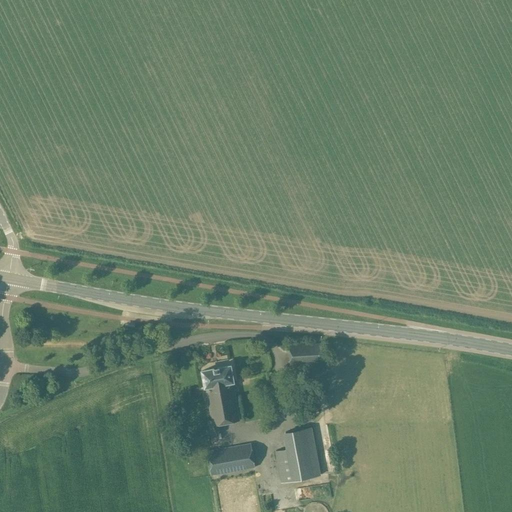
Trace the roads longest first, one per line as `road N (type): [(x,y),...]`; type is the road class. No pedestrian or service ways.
road 1 (tertiary): [(511,349),(9,279)]
road 2 (residential): [(2,366),(77,373),(221,335),(270,344)]
